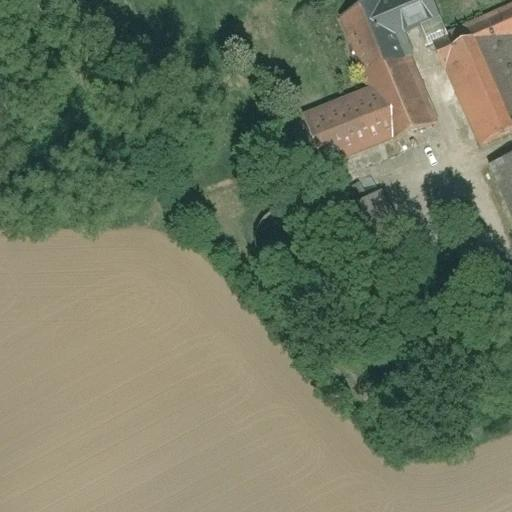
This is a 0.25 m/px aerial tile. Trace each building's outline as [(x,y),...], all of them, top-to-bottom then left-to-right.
[(434,0),(388,0),(340,20),(371,94),(303,122),(325,173),(436,127),(410,63),(415,61),(405,37),(417,32),(424,48),(450,37),(443,21),(434,0)] [(511,17),(435,50),(478,150),(511,135),(511,17)] [(511,161),(490,171),(511,223),(511,161)] [(418,253),(384,198),(341,225),(376,280),(418,253)] [(253,241),(257,262),(267,274),(287,280),(302,277),(316,267),(322,255),(322,238),(315,223),(297,211),(283,210),(261,222),(253,241)]
